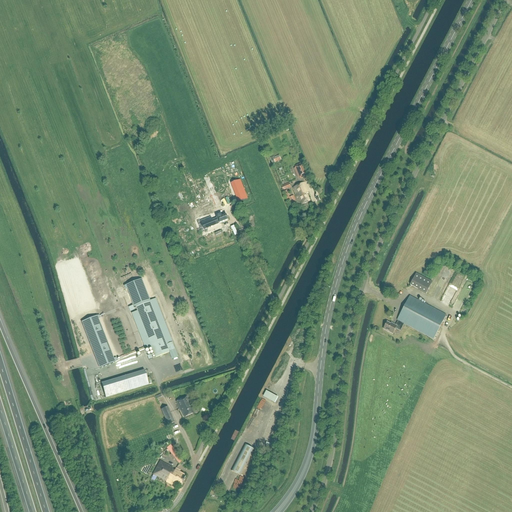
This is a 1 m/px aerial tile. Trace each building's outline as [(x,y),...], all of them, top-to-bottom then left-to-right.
[(295,167),(300,179),(308,176),(303,164),(295,167)] [(232,183),(236,193),(243,190),(239,180),(232,183)] [(310,201),(306,193),(308,192),(304,183),(293,188),(297,198),(298,197),(301,205),(310,201)] [(203,211),(194,214),(197,220),(206,217),(203,211)] [(201,222),(200,222),(203,230),(204,230),(211,227),(228,220),(227,218),(227,217),(226,215),(224,216),(223,216),(222,217),(222,216),(221,214),(218,215),(217,215),(217,216),(216,216),(217,219),(212,221),(211,218),(210,218),(201,222)] [(78,270),(63,275),(100,369),(115,363),(114,362),(113,359),(98,319),(96,315),(78,270)] [(444,271),(437,286),(442,288),(443,285),(444,285),(449,273),(444,271)] [(410,285),(426,294),(432,282),(416,274),(410,285)] [(462,278),(449,307),(454,309),(458,298),(464,301),(471,285),(472,285),(473,283),(462,278)] [(151,303),(142,280),(123,287),(124,291),(127,291),(134,309),(151,303)] [(396,326),(393,324),(392,325),(387,322),(383,329),(393,334),(396,329),(400,331),(404,324),(433,340),(446,316),(410,296),(397,320),(398,321),(396,326)] [(137,311),(131,313),(146,350),(152,348),(156,358),(169,352),(172,360),(178,358),(175,350),(155,299),(136,306),(137,311)] [(149,385),(144,370),(101,383),(105,398),(149,385)] [(263,398),(275,404),(278,398),(266,392),(263,398)] [(191,409),(192,409),(187,397),(176,402),(179,409),(180,409),(184,418),(193,413),(191,409)] [(161,410),(168,425),(174,422),(170,413),(167,407),(161,410)] [(245,444),(231,471),(238,475),(240,475),(241,476),(254,450),(245,444)] [(167,449),(179,464),(182,461),(171,446),(167,449)] [(180,487),(185,477),(178,474),(179,472),(175,469),(174,471),(171,469),(172,468),(160,461),(153,475),(174,486),(175,484),(180,487)]
